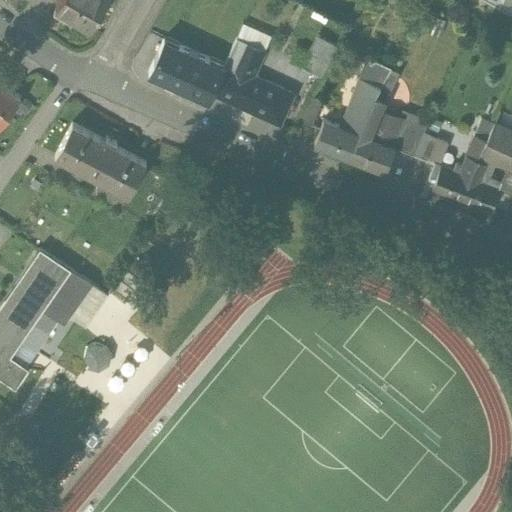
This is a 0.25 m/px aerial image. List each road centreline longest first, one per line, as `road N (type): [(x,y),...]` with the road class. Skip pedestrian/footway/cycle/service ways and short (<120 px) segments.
road 1 (residential): [(89,76),(511,251)]
road 2 (residential): [(89,76),(56,98),(0,180)]
